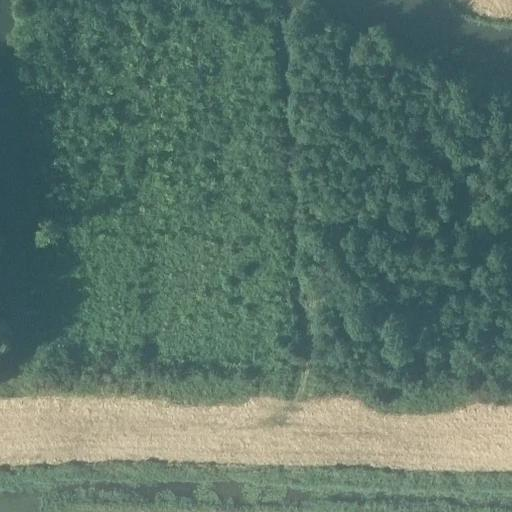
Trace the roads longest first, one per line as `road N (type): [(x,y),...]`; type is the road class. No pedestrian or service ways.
road 1 (track): [(305,440),(0,435)]
road 2 (track): [(511,443),(305,440)]
